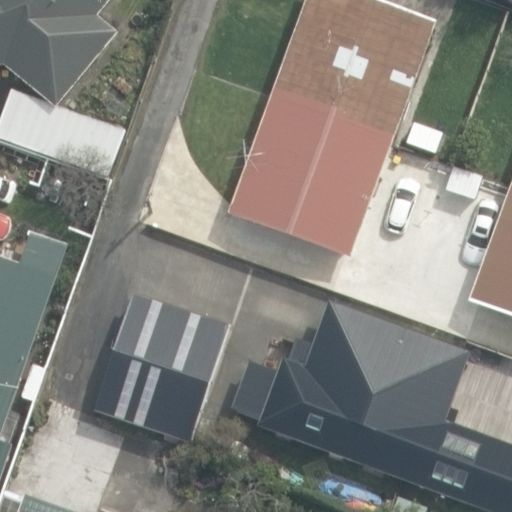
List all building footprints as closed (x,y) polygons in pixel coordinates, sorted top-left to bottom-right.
[(0,122),(0,142),(112,184),(129,136),(60,110),(124,37),(99,15),(112,0),(0,0),(0,68),(8,68),(51,104),(12,90),(0,122)] [(312,0),(233,216),(353,260),(439,22),(377,0),(312,0)] [(119,52),(100,77),(123,94),(142,70),(119,52)] [(413,128),(398,165),(450,186),(459,163),(435,154),(441,139),(413,128)] [(511,199),(474,303),(511,316),(511,199)] [(0,493),(18,445),(4,441),(20,398),(36,404),(48,370),(32,364),(74,246),(36,232),(25,264),(0,254),(0,493)] [(135,298),(96,416),(189,447),(228,329),(135,298)] [(470,358),(442,347),(444,342),(331,301),(314,347),(298,341),(291,362),(285,360),(279,374),(257,366),(240,413),(262,421),(259,429),(433,493),(458,424),(447,420),(470,358)] [(104,511),(127,445),(35,415),(12,488),(87,511),(104,511)] [(1,511),(76,511),(10,488),(1,511)]
